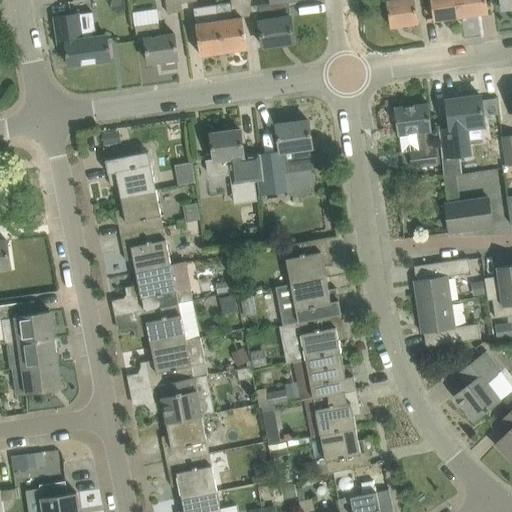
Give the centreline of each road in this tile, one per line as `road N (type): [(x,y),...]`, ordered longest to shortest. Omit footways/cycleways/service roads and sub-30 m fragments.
road 1 (residential): [(48,120),(350,76)]
road 2 (residential): [(108,414),(48,120)]
road 3 (residential): [(370,257),(396,358),(438,439),(490,493)]
road 4 (residential): [(350,76),(370,257)]
road 5 (residential): [(350,76),(511,54)]
road 6 (residential): [(370,257),(511,244)]
road 7 (residential): [(48,120),(21,0)]
